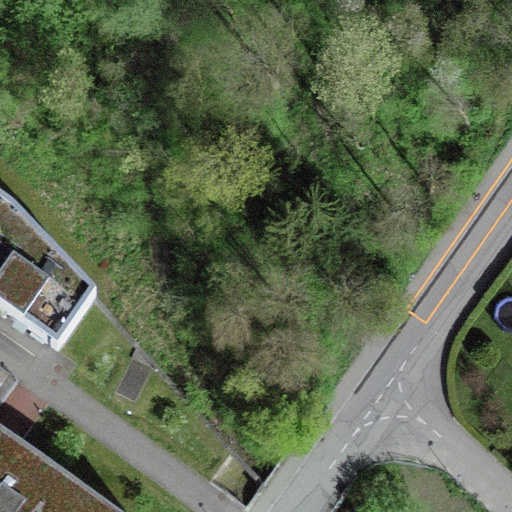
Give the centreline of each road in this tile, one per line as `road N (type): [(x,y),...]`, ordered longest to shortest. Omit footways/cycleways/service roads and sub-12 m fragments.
road 1 (residential): [(511,203),(377,391)]
road 2 (residential): [(377,391),(511,511)]
road 3 (residential): [(377,391),(283,511)]
